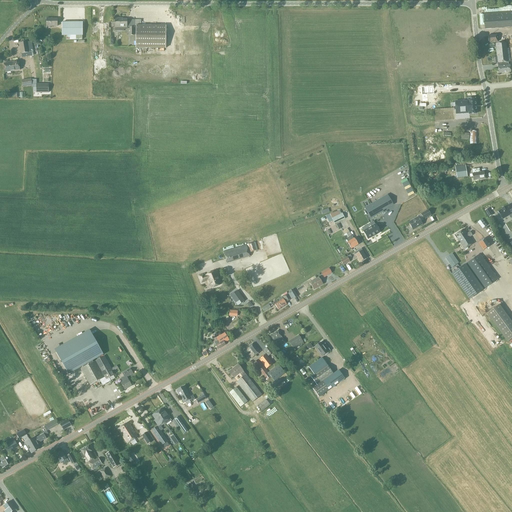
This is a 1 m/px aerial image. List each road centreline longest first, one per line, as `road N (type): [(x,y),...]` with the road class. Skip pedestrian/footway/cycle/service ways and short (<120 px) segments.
road 1 (tertiary): [(0,477),(504,190)]
road 2 (unclassified): [(472,4),(35,2)]
road 3 (unclassified): [(504,190),(472,4)]
